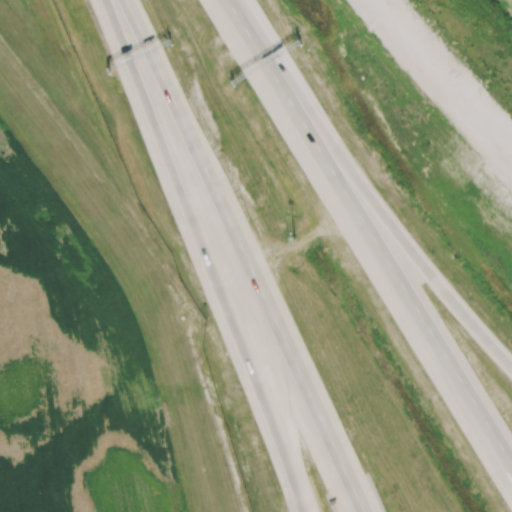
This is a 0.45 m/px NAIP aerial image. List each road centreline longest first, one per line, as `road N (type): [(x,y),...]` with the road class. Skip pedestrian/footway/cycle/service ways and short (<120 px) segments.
road 1 (motorway): [(123,0),(363,511)]
road 2 (motorway): [(106,0),(298,511)]
road 3 (motorway): [(511,464),(291,100)]
road 4 (motorway): [(511,370),(291,100)]
road 5 (motorway): [(511,497),(461,382)]
